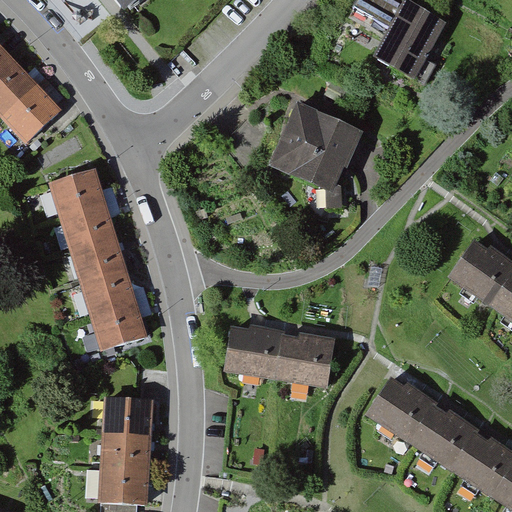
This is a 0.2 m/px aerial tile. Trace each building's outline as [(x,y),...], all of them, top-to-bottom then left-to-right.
[(122,0),(139,21),(164,0),(122,0)] [(455,27),(399,0),(368,0),(359,20),(398,38),(384,67),(427,87),(455,27)] [(72,116),(0,41),(0,113),(36,151),(72,116)] [(371,136),(305,112),(281,175),(347,200),(371,136)] [(105,177),(58,191),(109,360),(156,346),(105,177)] [(511,268),(474,243),(447,283),(511,326),(511,268)] [(343,345),(241,331),(235,381),(336,395),(343,345)] [(511,454),(402,384),(376,423),(511,510),(511,454)] [(156,511),(162,407),(115,405),(109,510),(139,511),(156,511)]
